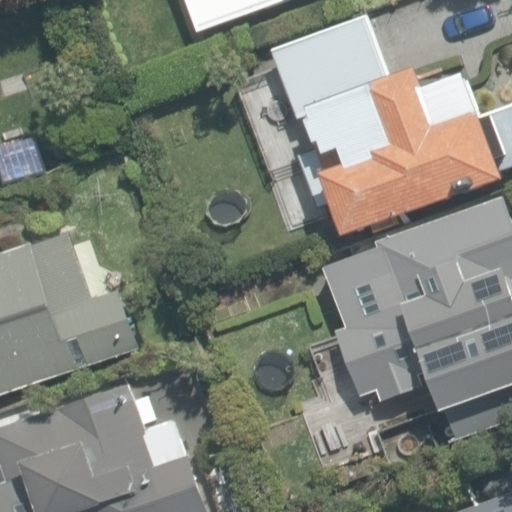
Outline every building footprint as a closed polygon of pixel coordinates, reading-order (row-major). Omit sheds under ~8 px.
[(337,205),(349,238),(511,175),(511,108),(490,117),(472,70),(432,86),(425,67),(402,76),(379,17),(281,54),(319,154),(304,159),(324,210),(337,205)] [(38,140),(0,150),(0,166),(7,192),(49,181),(38,140)] [(511,196),(382,243),(384,250),(331,269),(351,325),(337,330),(361,398),(377,392),(381,401),(432,382),(444,417),(511,392),(511,196)] [(0,395),(138,352),(119,291),(97,298),(76,232),(0,255),(0,395)] [(0,511),(211,511),(181,420),(149,431),(134,385),(0,429),(0,435),(14,479),(0,483),(0,511)] [(252,455),(269,499),(309,483),(292,440),(252,455)] [(511,511),(511,495),(463,511),(511,511)]
